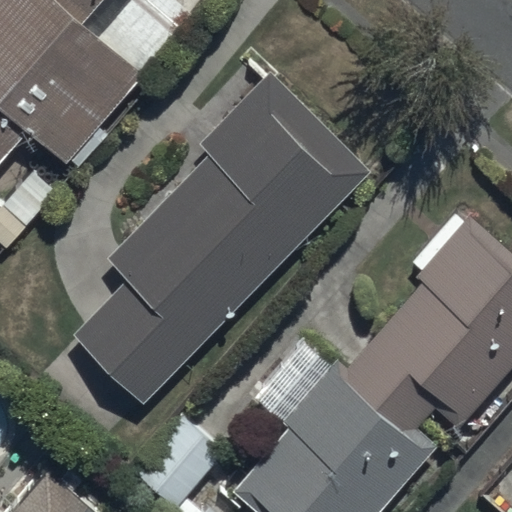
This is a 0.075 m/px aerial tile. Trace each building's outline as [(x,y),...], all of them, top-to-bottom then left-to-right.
[(101,0),(0,0),(0,146),(19,123),(67,163),(147,67),(87,18),(101,0)] [(74,327),(78,331),(146,396),(368,165),(267,68),(199,139),(208,148),(107,253),(126,272),(74,327)] [(458,421),(511,357),(511,246),(468,207),(459,215),(454,211),(412,259),(420,266),(415,272),(420,277),(342,367),(302,333),(251,392),(290,425),(235,488),(263,511),(373,511),(435,441),(415,423),(434,401),(458,421)] [(221,449),(180,409),(134,462),(176,500),(221,449)] [(101,511),(79,493),(92,479),(69,459),(56,474),(45,465),(2,511),(101,511)]
